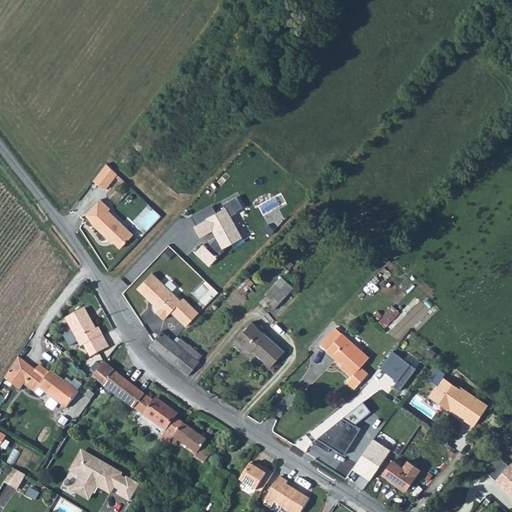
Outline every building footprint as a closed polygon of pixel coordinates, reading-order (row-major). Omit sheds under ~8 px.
[(94,181),(106,190),(118,174),(107,164),(94,181)] [(229,209),(196,226),(203,239),(215,233),(218,238),(209,248),(206,245),(199,253),(213,264),(225,249),(244,239),(231,215),(244,208),(239,198),(226,204),(229,209)] [(133,234),(108,210),(110,208),(101,200),(88,215),(94,224),(108,239),(111,239),(120,248),(133,234)] [(198,314),(182,299),(180,302),(151,274),(136,289),(157,310),(155,313),(162,320),(169,312),(185,327),(198,314)] [(249,276),(230,295),(240,305),(259,286),(249,276)] [(264,294),(271,300),(287,282),(281,276),(264,294)] [(268,303),(274,309),(293,287),(287,282),(271,300),(268,303)] [(392,304),(380,322),(389,328),(401,310),(392,304)] [(101,334),(97,326),(95,328),(92,321),(89,321),(87,318),(89,317),(84,307),(64,317),(79,345),(83,344),(89,356),(97,352),(91,339),(101,334)] [(236,339),(250,353),(252,350),(270,367),(284,351),(251,322),(236,339)] [(327,350),(341,333),(335,328),(320,344),(327,350)] [(163,329),(151,343),(161,353),(173,339),(163,329)] [(327,350),(332,355),(333,354),(342,362),(340,365),(351,376),(347,381),(354,389),(369,373),(361,366),(369,357),(342,333),(341,333),(327,350)] [(101,334),(91,339),(97,352),(108,346),(101,334)] [(177,342),(198,360),(202,355),(181,338),(177,342)] [(161,353),(189,375),(199,361),(198,360),(177,342),(173,339),(161,353)] [(418,368),(394,352),(382,369),(398,380),(394,387),(402,392),(418,368)] [(16,377),(27,363),(19,356),(4,379),(11,384),(16,377)] [(92,377),(102,384),(125,401),(165,431),(160,438),(168,444),(170,442),(184,422),(175,416),(177,412),(157,397),(154,400),(104,362),(92,377)] [(24,384),(35,369),(27,363),(16,377),(24,384)] [(24,384),(34,392),(38,387),(65,407),(78,391),(51,370),(49,372),(41,365),(37,366),(35,369),(24,384)] [(481,404),(444,378),(431,397),(445,406),(446,405),(466,419),(466,420),(474,426),(488,406),(483,402),(481,404)] [(373,412),(365,403),(346,417),(314,442),(330,451),(333,447),(347,455),(363,428),(357,425),(373,412)] [(170,442),(173,444),(177,439),(196,453),(194,455),(203,462),(211,451),(208,449),(212,444),(184,422),(170,442)] [(391,450),(374,439),(353,470),(370,482),(391,450)] [(122,472),(85,450),(81,458),(79,457),(72,468),(82,474),(84,480),(78,490),(89,497),(93,490),(94,491),(96,491),(100,484),(102,482),(112,488),(113,486),(121,473),(122,472)] [(488,466),(499,476),(508,467),(497,457),(488,466)] [(383,473),(406,489),(420,469),(407,461),(403,467),(392,459),(383,473)] [(260,468),(250,462),(239,480),(259,493),(272,472),(261,466),(260,468)] [(511,495),(511,463),(508,467),(499,476),(496,480),(511,495)] [(205,482),(218,490),(228,473),(228,472),(215,464),(205,482)] [(27,475),(14,467),(6,481),(19,489),(27,475)] [(120,490),(128,476),(121,473),(113,486),(120,490)] [(218,490),(224,493),(234,477),(228,473),(218,490)] [(84,480),(82,474),(73,489),(90,498),(94,491),(93,490),(89,497),(78,490),(84,480)] [(140,484),(128,476),(120,490),(132,497),(140,484)] [(287,481),(279,476),(264,499),(273,505),(274,503),(289,511),(300,511),(309,498),(292,488),(291,491),(284,487),(286,484),(287,481)] [(111,491),(112,488),(102,482),(100,484),(111,491)]
